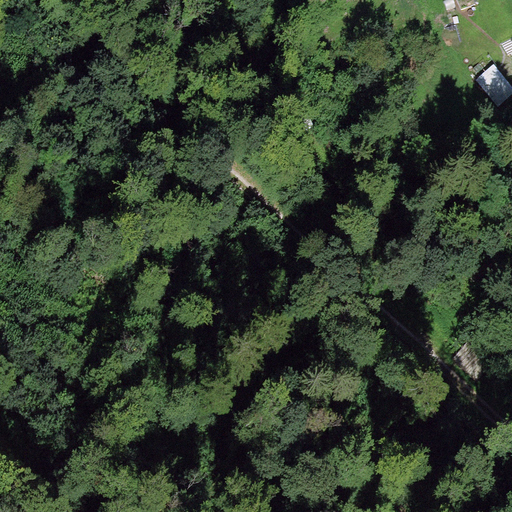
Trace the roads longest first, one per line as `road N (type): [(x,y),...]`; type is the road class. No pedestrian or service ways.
road 1 (track): [(39,0),(511,429)]
road 2 (track): [(423,351),(298,125),(196,0)]
road 3 (track): [(314,511),(210,386)]
